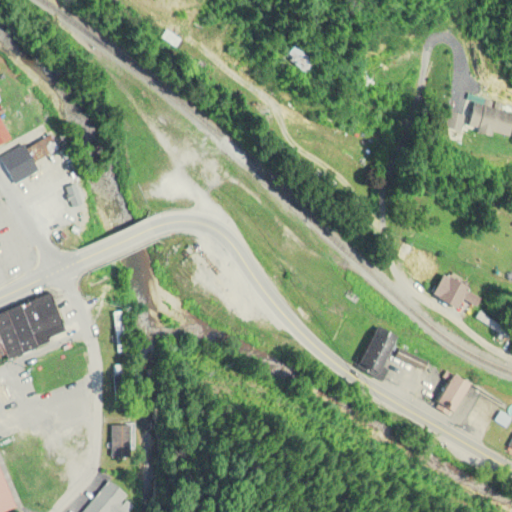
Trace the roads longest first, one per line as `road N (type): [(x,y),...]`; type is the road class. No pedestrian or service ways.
road 1 (secondary): [(511,477),(338,369),(279,312),(221,236),(190,221),(152,229)]
road 2 (residential): [(444,28),(426,59),(375,214),(408,291),(511,357)]
road 3 (tertiary): [(52,511),(91,467),(95,385),(91,342),(57,272)]
